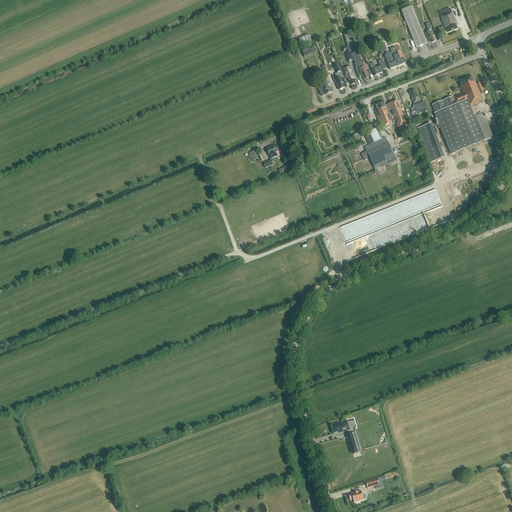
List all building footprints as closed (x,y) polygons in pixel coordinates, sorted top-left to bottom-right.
[(416,48),(427,44),(412,6),(401,11),(416,48)] [(448,33),(457,29),(455,24),(456,24),(452,13),(441,17),(445,28),(446,28),(448,33)] [(434,36),(433,33),(429,24),(426,25),(428,29),(429,29),(430,31),(425,33),(429,43),(430,42),(431,44),(435,42),(433,36),(434,36)] [(311,41),(308,34),(297,39),(300,45),(311,41)] [(347,46),(342,48),(343,51),(345,50),(348,61),(352,60),(347,46)] [(398,46),(390,49),(391,53),(389,53),(389,52),(386,53),(385,56),(390,70),(397,67),(402,65),(405,64),(398,46)] [(309,47),(301,50),(304,57),(312,54),(309,47)] [(366,68),(365,64),(362,65),(358,55),(352,57),(356,66),(355,67),(359,78),(362,76),(364,80),(368,79),(367,76),(369,76),(366,68)] [(383,70),(386,69),(382,59),(378,61),(380,65),(375,67),(374,63),(369,65),(374,76),(383,72),(383,70)] [(340,78),(343,77),(338,64),(334,65),(337,73),(335,74),(335,76),(332,77),(334,80),(335,83),(336,83),(339,90),(344,88),(340,78)] [(346,78),(348,78),(351,85),(355,84),(354,82),(356,81),(350,66),(343,69),(346,78)] [(477,116),(473,106),(479,104),(479,103),(483,101),(480,93),(483,92),(481,86),(480,83),(476,84),(475,81),(474,82),(472,76),(459,81),(460,85),(459,86),(463,94),(453,98),(456,105),(466,101),(468,108),(466,109),(470,119),(477,116)] [(326,96),(326,95),(326,94),(333,92),(328,82),(326,83),(326,81),(321,82),(322,84),(320,85),(322,88),(318,89),(322,97),(326,96)] [(413,104),(420,101),(419,97),(418,97),(414,89),(409,92),(412,98),(411,98),(413,104)] [(483,113),(477,116),(470,119),(466,109),(468,108),(466,101),(456,105),(453,98),(453,97),(432,105),(451,154),(493,138),(483,113)] [(397,101),(388,104),(389,106),(385,107),(383,101),(374,105),(371,106),(374,111),(375,110),(381,124),(380,124),(382,128),(396,122),(398,127),(406,124),(397,101)] [(414,108),(411,109),(413,113),(415,112),(416,115),(428,111),(424,101),(413,106),(414,108)] [(442,159),(429,124),(418,129),(431,163),(442,159)] [(369,132),(364,135),(368,143),(373,141),(369,132)] [(369,145),(365,148),(375,170),(389,164),(387,161),(395,157),(385,138),(382,139),(374,143),(369,145)] [(271,158),(275,157),(277,156),(276,153),(279,152),(276,145),(271,147),(266,149),(269,156),(270,155),(271,158)] [(254,151),(251,152),(249,153),(252,161),(257,159),(254,151)] [(266,168),(273,165),(271,160),(263,163),(266,168)] [(488,181),(480,183),(483,191),(490,188),(488,181)] [(333,427),(335,433),(342,431),(345,430),(345,427),(346,427),(345,423),(344,424),(343,422),(339,423),(339,422),(336,423),(336,424),(333,425),(333,427)] [(353,454),(358,453),(352,433),(347,434),(353,454)] [(379,485),(377,479),(365,482),(367,488),(379,485)] [(366,497),(365,495),(364,494),(363,494),(362,494),(361,491),(348,495),(350,501),(353,500),(354,503),(363,500),(365,499),(366,498),(366,497)]
